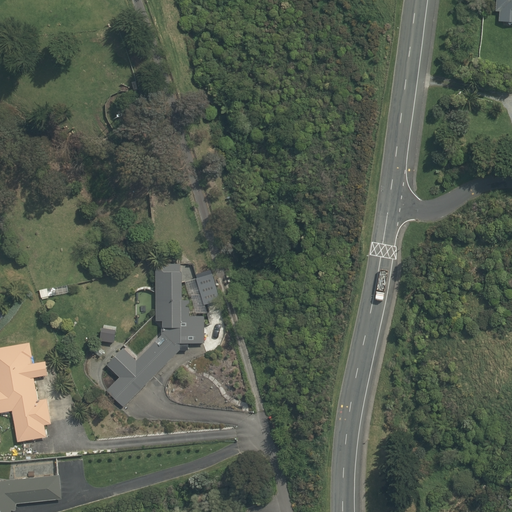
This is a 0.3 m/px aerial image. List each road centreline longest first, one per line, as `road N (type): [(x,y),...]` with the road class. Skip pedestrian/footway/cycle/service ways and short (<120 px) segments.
road 1 (tertiary): [(388,204),(345,450),(343,511)]
road 2 (tertiary): [(416,0),(388,204)]
road 3 (residential): [(511,180),(485,182),(437,208),(388,204)]
